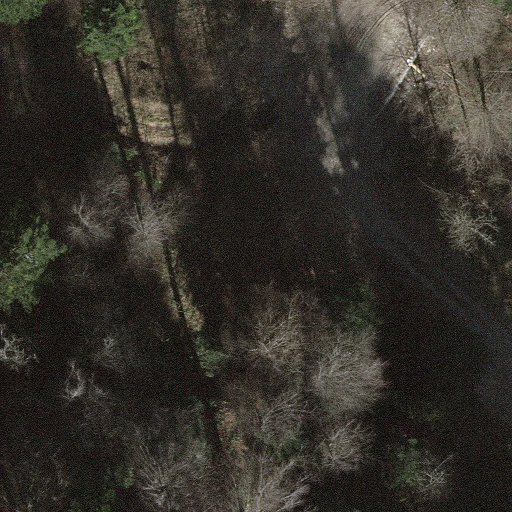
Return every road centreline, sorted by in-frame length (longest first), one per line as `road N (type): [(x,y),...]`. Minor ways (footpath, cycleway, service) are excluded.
road 1 (track): [(511,346),(319,146),(314,65),(364,11),(392,0)]
road 2 (track): [(296,0),(253,66),(200,110),(140,118),(117,87),(112,34),(132,0)]
